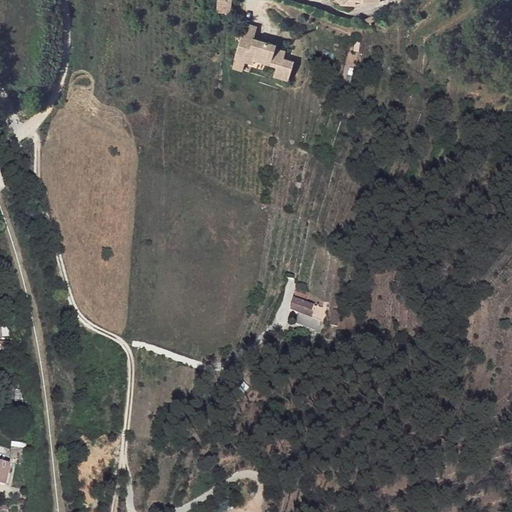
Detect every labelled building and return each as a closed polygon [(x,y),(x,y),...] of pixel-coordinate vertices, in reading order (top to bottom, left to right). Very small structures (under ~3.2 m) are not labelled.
[(375,19),(373,16),(363,20),(364,23),(370,24),(372,23),(375,19)] [(257,27),(245,23),(244,28),(256,32),(257,27)] [(276,44),(254,38),(256,32),(244,28),(234,58),(253,64),(254,60),(276,66),(273,76),(288,80),(294,62),(283,58),(285,51),(275,48),(276,44)] [(314,306),(306,303),(308,296),(295,292),(290,310),(299,313),(295,323),(318,331),(320,321),(322,308),(314,306)] [(9,464),(0,461),(0,484),(4,486),(9,464)]
